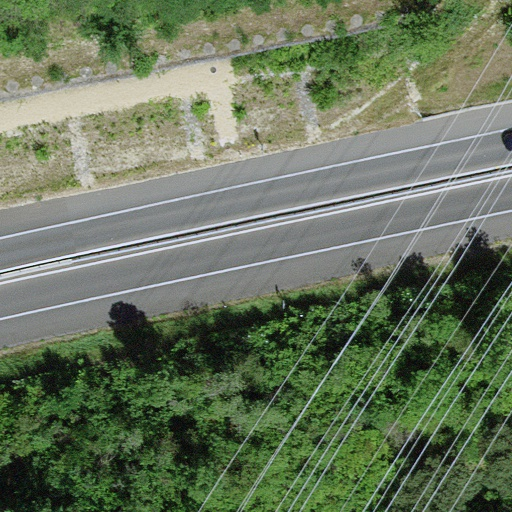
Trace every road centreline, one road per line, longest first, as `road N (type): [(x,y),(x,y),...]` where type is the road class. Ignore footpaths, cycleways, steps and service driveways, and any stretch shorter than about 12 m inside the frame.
road 1 (motorway): [(511,146),(0,255)]
road 2 (motorway): [(0,301),(511,193)]
